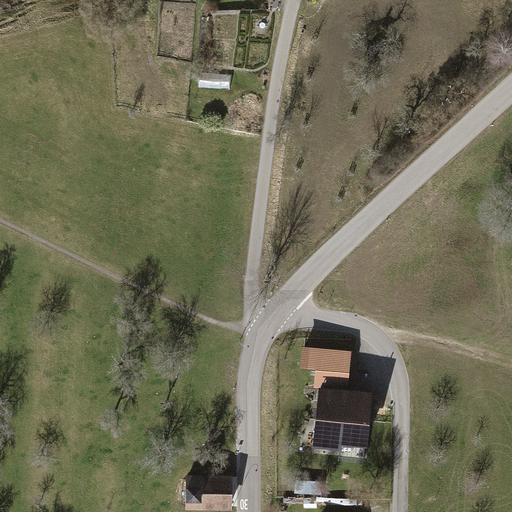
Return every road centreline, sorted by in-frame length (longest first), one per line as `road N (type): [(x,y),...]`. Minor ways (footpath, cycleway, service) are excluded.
road 1 (tertiary): [(511,88),(334,251),(265,326)]
road 2 (residential): [(265,326),(251,278),(297,0)]
road 3 (tertiary): [(265,326),(249,393),(248,511)]
road 4 (track): [(384,341),(401,377),(401,511)]
road 5 (track): [(265,326),(341,323),(384,341)]
